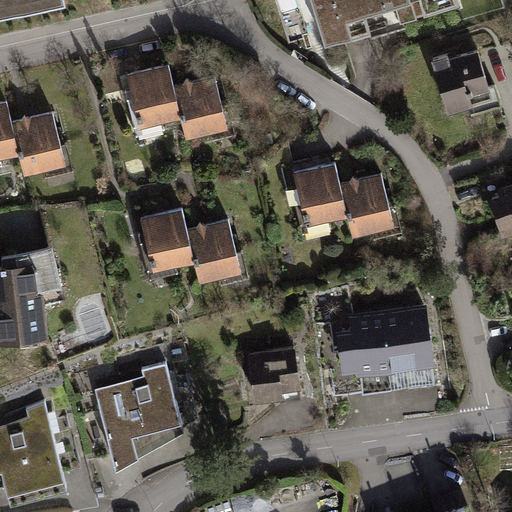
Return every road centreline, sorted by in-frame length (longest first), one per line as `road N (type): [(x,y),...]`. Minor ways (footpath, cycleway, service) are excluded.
road 1 (residential): [(0,60),(200,20),(237,29),(377,120),(414,155),(442,202),(495,424)]
road 2 (residential): [(155,511),(187,484),(254,461),(495,424)]
